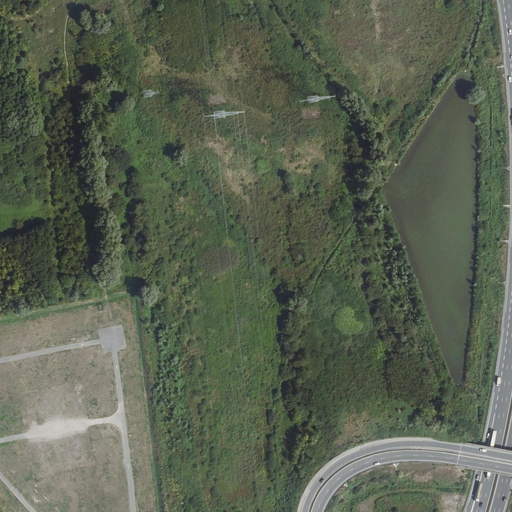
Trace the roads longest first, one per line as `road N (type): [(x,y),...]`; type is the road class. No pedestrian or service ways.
road 1 (motorway): [(511,458),(435,445),(380,447),(331,469),(304,511)]
road 2 (motorway): [(317,511),(331,485),(367,462),(432,455),(511,470)]
